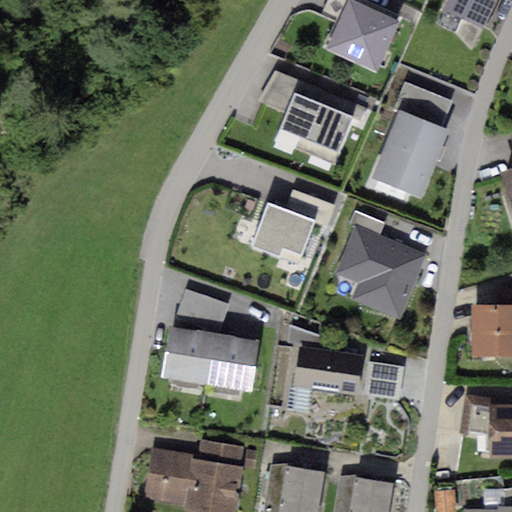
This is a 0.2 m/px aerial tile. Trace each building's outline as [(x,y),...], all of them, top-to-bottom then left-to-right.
[(353,0),(349,0),(327,49),(382,73),(404,23),(353,0)] [(498,0),(451,0),(491,17),(498,0)] [(295,93),(280,134),(338,156),(353,115),(295,93)] [(448,133),(397,113),(371,180),(423,199),(448,133)] [(511,174),(502,177),(511,210),(511,174)] [(312,221),(269,205),(252,250),(295,265),(312,221)] [(425,255),(355,226),(335,275),(360,285),(354,299),(399,318),(425,255)] [(190,292),(171,330),(165,380),(251,396),(260,344),(220,338),(232,308),(190,292)] [(511,306),(474,307),(474,360),(511,360),(511,306)] [(299,348),(293,390),(359,399),(364,357),(299,348)] [(404,369),(373,364),(368,394),(399,399),(404,369)] [(511,407),(492,407),(491,458),(511,458),(511,407)] [(199,464),(193,464),(187,505),(187,511),(196,511),(237,511),(246,449),(202,443),(199,464)] [(194,459),(154,454),(148,500),(187,505),(193,464),(194,459)] [(318,511),(325,475),(276,467),(268,511),(318,511)] [(390,511),(394,488),(345,481),(340,511),(390,511)]
